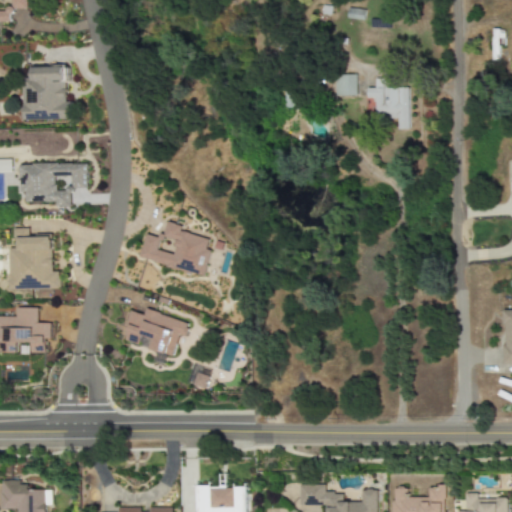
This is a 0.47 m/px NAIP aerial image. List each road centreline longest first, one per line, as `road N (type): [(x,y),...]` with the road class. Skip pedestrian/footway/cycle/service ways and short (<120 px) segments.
road 1 (tertiary): [(0,433),(511,434)]
road 2 (residential): [(82,433),(84,358),(120,202),(121,161),(89,0)]
road 3 (residential): [(464,434),(451,0)]
